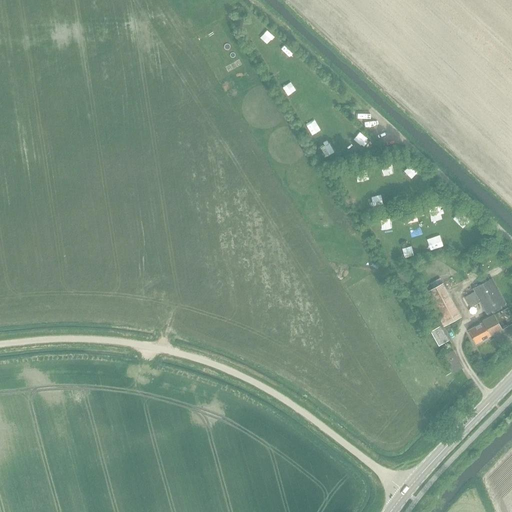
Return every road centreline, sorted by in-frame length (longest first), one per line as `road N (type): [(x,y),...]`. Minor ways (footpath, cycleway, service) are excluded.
road 1 (unclassified): [(408,490),(286,401),(187,355),(84,338),(0,343)]
road 2 (tertiary): [(408,490),(511,379)]
